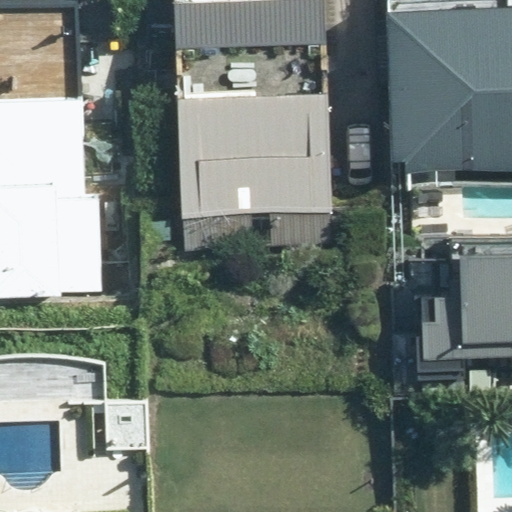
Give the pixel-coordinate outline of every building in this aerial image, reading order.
[(181,50),(327,46),(324,0),(285,0),(180,3),(181,50)] [(511,172),(511,0),(395,0),(396,173),(511,172)] [(3,16),(0,91),(0,293),(102,297),(106,194),(86,194),(89,108),(75,107),(79,19),(3,16)] [(185,216),(333,212),(328,94),(182,98),(185,216)] [(457,357),(511,359),(511,248),(469,247),(468,279),(443,278),(441,321),(426,320),(424,370),(456,371),(457,357)]
